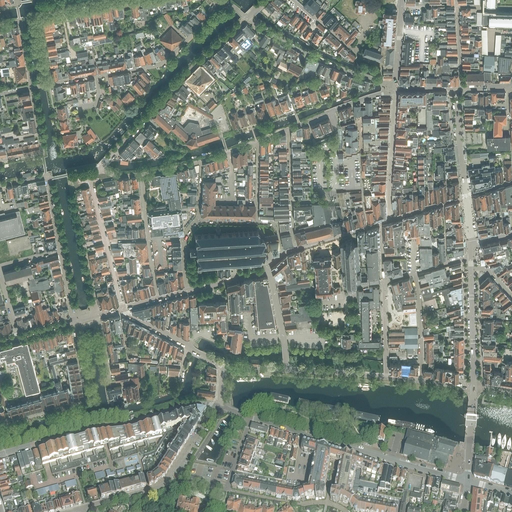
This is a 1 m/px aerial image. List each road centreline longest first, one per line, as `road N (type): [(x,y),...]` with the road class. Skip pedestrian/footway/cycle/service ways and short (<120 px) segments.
road 1 (tertiary): [(466,482),(250,418)]
road 2 (tertiary): [(0,453),(215,404)]
road 3 (residential): [(102,167),(246,19)]
road 4 (residential): [(49,85),(166,61),(226,2)]
road 5 (residential): [(0,424),(87,399),(74,321)]
road 6 (residential): [(49,85),(37,16),(130,0)]
road 7 (residential): [(188,291),(268,268),(283,337)]
road 8 (residential): [(382,81),(306,55),(246,19)]
road 9 (tertiary): [(471,244),(458,106)]
